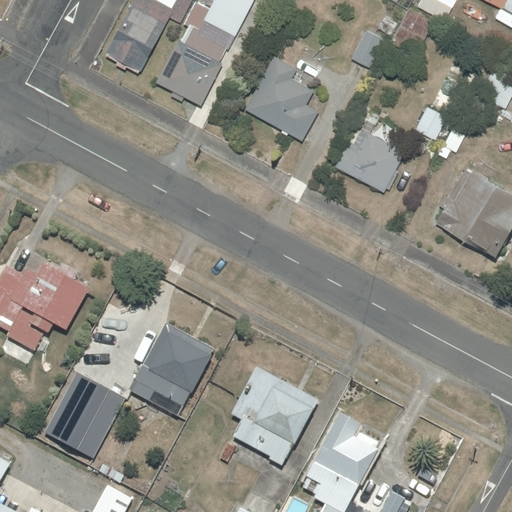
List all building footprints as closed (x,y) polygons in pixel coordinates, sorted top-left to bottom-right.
[(184,21),(194,0),(131,0),(105,52),(140,70),(169,13),(178,18),(184,21)] [(197,0),(194,0),(184,21),(191,25),(183,40),(179,38),(157,81),(199,102),(212,76),(230,42),(223,39),(230,26),(211,16),(215,9),(197,0)] [(457,0),(422,0),(420,6),(450,18),(457,0)] [(511,0),(489,0),(511,11),(511,0)] [(384,37),(367,29),(353,58),(370,66),(384,37)] [(298,69),(272,54),(243,106),(301,139),(317,110),(306,103),(314,89),(294,77),(298,69)] [(511,93),(511,78),(490,71),(481,98),(507,107),(511,93)] [(448,114),(428,105),(416,129),(437,138),(448,114)] [(363,123),(346,152),(343,151),(336,164),(383,191),(405,152),(407,148),(363,123)] [(511,226),(511,194),(466,168),(434,221),(494,257),(511,226)] [(33,281),(5,266),(0,275),(0,326),(9,332),(7,336),(34,351),(50,322),(66,331),(88,289),(42,264),(41,267),(33,281)] [(131,390),(158,405),(163,395),(182,406),(212,352),(164,325),(135,377),(87,351),(71,381),(121,408),(131,390)] [(318,400),(257,367),(232,413),(243,419),(234,436),(284,463),(318,400)] [(358,423),(340,413),(300,489),(325,502),(320,511),(345,511),(383,441),(356,427),(358,423)] [(29,510),(0,494),(0,487),(13,464),(0,457),(0,511),(41,511),(31,506),(29,510)] [(397,511),(404,497),(387,490),(378,511),(397,511)]
